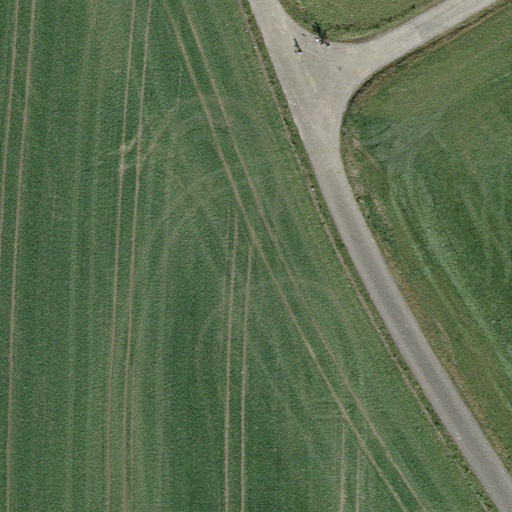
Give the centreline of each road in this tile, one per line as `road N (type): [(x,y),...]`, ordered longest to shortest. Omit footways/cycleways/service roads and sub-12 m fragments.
road 1 (track): [(511,497),(435,384),(261,0)]
road 2 (track): [(453,0),(293,84)]
